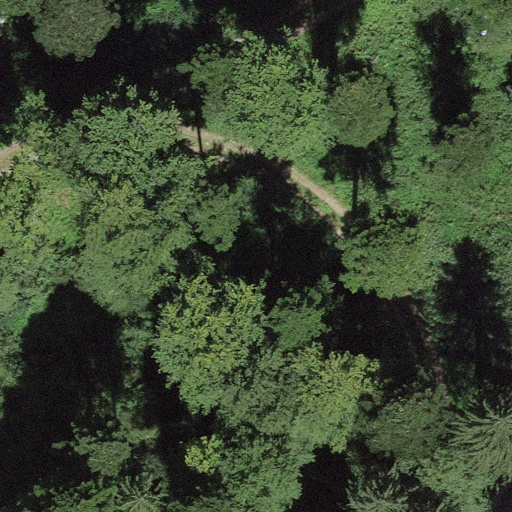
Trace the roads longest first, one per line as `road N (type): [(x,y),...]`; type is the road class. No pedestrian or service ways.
road 1 (track): [(490,511),(433,334),(382,269),(311,193),(137,100)]
road 2 (track): [(137,100),(317,0)]
road 3 (track): [(137,100),(0,144)]
